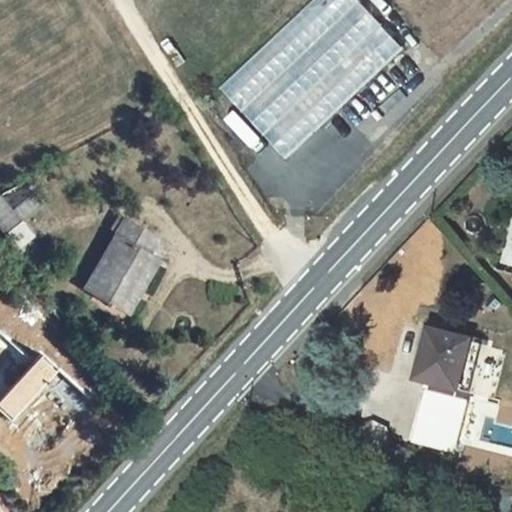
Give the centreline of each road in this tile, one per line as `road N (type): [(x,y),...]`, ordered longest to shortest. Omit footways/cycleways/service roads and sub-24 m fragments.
road 1 (primary): [(106,511),(309,293),(511,95)]
road 2 (track): [(309,293),(264,237),(125,0)]
